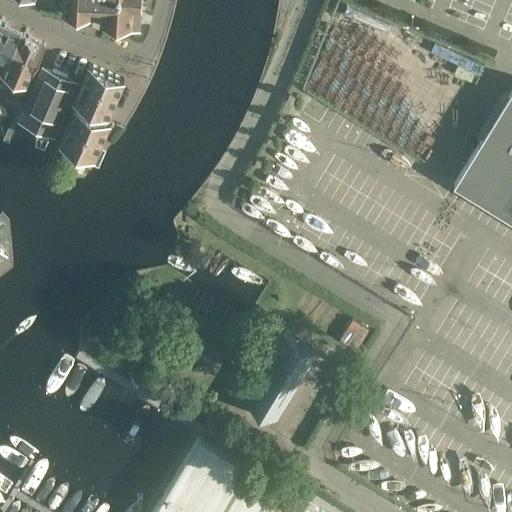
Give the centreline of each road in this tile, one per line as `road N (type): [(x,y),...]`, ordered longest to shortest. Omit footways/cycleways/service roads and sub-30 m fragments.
road 1 (unclassified): [(305,0),(260,113),(218,182),(220,211),(398,320),(314,462),(393,511)]
road 2 (residential): [(0,9),(143,71),(166,0)]
